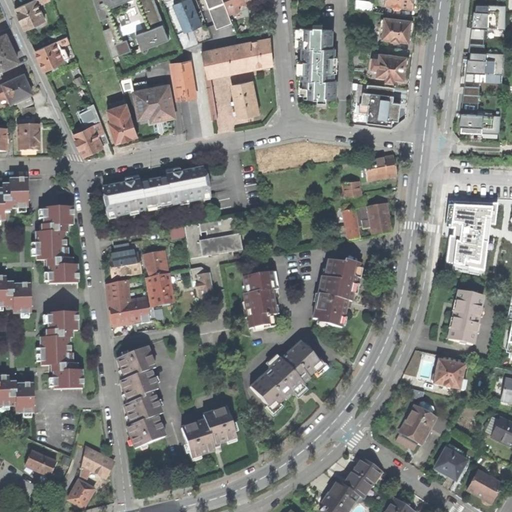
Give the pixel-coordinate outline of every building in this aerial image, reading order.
[(34,0),(16,9),(21,19),(26,30),(44,21),(37,5),(48,0),(34,0)] [(92,0),(112,61),(132,52),(134,57),(171,41),(154,0),(92,0)] [(201,25),(190,0),(181,0),(182,1),(173,5),(184,32),(193,29),(201,25)] [(220,18),(227,16),(220,0),(206,0),(215,20),(220,18)] [(267,0),(223,0),(229,15),(239,11),(237,5),(247,1),(249,7),(267,0)] [(356,0),(356,9),(373,11),(374,2),(356,0)] [(401,6),(413,8),(413,5),(415,6),(416,4),(416,0),(386,0),(386,4),(394,5),(394,6),(395,8),(400,9),(401,7),(401,6)] [(509,29),(511,5),(484,3),(484,11),(475,10),(472,41),(474,41),(474,49),(487,50),(489,27),(509,29)] [(384,27),(383,38),(392,39),(392,41),(400,42),(400,40),(409,41),(410,35),(410,31),(413,31),(414,22),(411,22),(411,21),(386,18),(386,20),(382,19),(381,26),(384,27)] [(327,98),(336,98),(337,79),(334,79),(335,47),(332,47),(332,29),(322,29),(323,26),(313,26),(313,27),(300,27),(300,47),(302,47),(302,57),(302,79),(305,79),(304,97),(318,98),(318,100),(327,100),(327,98)] [(50,36),(53,43),(66,37),(63,30),(50,36)] [(355,45),(371,47),(372,37),(355,35),(355,45)] [(53,43),(35,51),(40,61),(44,71),(63,62),(61,57),(64,55),(62,49),(58,51),(57,48),(69,43),(67,37),(66,37),(53,43)] [(6,38),(0,40),(0,73),(18,66),(15,58),(6,38)] [(206,76),(213,120),(218,119),(211,76),(273,64),(272,52),(271,39),(202,52),(207,76),(206,76)] [(471,73),(506,72),(506,52),(479,53),(479,58),(470,58),(471,73)] [(394,78),(404,79),(405,72),(406,67),(408,65),(409,61),(407,58),(407,57),(397,56),(397,55),(389,54),(389,55),(381,53),(380,59),(374,58),(372,69),(378,69),(378,76),(387,77),(386,81),(393,82),(394,78)] [(173,64),(179,98),(196,95),(191,61),(173,64)] [(7,85),(0,88),(0,104),(0,105),(7,103),(9,102),(11,106),(17,103),(20,109),(24,108),(34,104),(31,97),(32,96),(28,87),(24,78),(15,81),(14,78),(6,82),(7,85)] [(232,86),(239,117),(249,115),(258,114),(252,82),(232,86)] [(367,123),(392,126),(393,121),(400,121),(401,112),(400,108),(398,108),(398,103),(393,102),(395,88),(368,84),(367,93),(363,92),(362,104),(369,105),(368,113),(367,123)] [(151,117),(152,121),(165,119),(175,117),(168,86),(134,92),(139,119),(151,117)] [(469,133),(505,132),(504,113),(482,114),(482,86),(466,86),(466,125),(469,125),(469,133)] [(109,121),(116,144),(127,140),(138,137),(125,99),(109,104),(111,109),(107,110),(110,120),(109,121)] [(359,112),(368,113),(369,105),(362,104),(360,104),(359,112)] [(94,105),(80,112),(84,120),(89,117),(94,126),(74,135),(79,146),(84,156),(102,147),(97,135),(104,131),(94,105)] [(35,108),(22,109),(23,116),(36,114),(35,108)] [(40,125),(18,127),(19,152),(22,152),(22,154),(37,154),(37,151),(40,151),(40,138),(40,125)] [(365,162),(368,181),(397,176),(395,167),(393,157),(365,162)] [(127,183),(104,187),(106,196),(104,196),(110,228),(213,209),(207,177),(206,177),(204,168),(181,173),(180,169),(172,171),(166,172),(167,175),(140,180),(140,177),(132,178),(126,179),(127,183)] [(0,221),(4,221),(4,215),(8,214),(11,214),(11,209),(28,209),(27,180),(9,180),(9,185),(2,185),(2,192),(0,191),(0,221)] [(347,199),(360,197),(358,183),(344,185),(347,199)] [(452,253),(451,269),(484,276),(491,202),(454,201),(452,253)] [(360,238),(359,227),(362,226),(363,230),(371,228),(373,236),(391,233),(388,216),(386,204),(344,212),(348,234),(343,235),(344,241),(349,239),(349,240),(360,238)] [(73,208),(43,209),(43,226),(39,226),(39,230),(39,233),(35,233),(36,261),(44,261),(44,264),(44,267),(49,267),(49,285),(78,284),(78,266),(73,266),(73,259),(66,259),(66,233),(68,233),(68,226),(74,226),(73,208)] [(237,218),(185,227),(190,260),(206,257),(243,251),(237,218)] [(172,239),(185,237),(183,227),(171,229),(172,239)] [(129,244),(114,246),(114,247),(116,247),(116,248),(115,250),(115,253),(111,254),(112,260),(109,261),(110,270),(112,279),(142,274),(138,255),(135,256),(134,250),(130,251),(129,244)] [(151,276),(159,274),(159,276),(168,274),(163,249),(147,252),(150,268),(151,276)] [(333,326),(342,328),(347,308),(350,308),(352,304),(356,284),(360,285),(361,282),(361,279),(357,278),(360,264),(345,261),(344,264),(329,261),(323,287),(321,286),(314,319),(333,323),(333,326)] [(202,268),(192,270),(195,289),(200,288),(201,298),(214,296),(210,274),(202,268)] [(246,295),(244,295),(250,329),(269,326),(267,317),(276,315),(274,304),(271,291),(275,290),(272,273),(243,278),(246,295)] [(154,308),(173,304),(170,288),(168,275),(149,278),(154,308)] [(31,314),(31,286),(13,286),(13,282),(10,282),(6,282),(6,278),(0,277),(0,307),(5,308),(5,310),(13,310),(13,315),(31,314)] [(124,282),(107,285),(110,305),(111,316),(113,327),(142,322),(150,321),(147,299),(127,303),(124,282)] [(449,340),(473,346),(484,297),(459,292),(457,303),(458,303),(456,312),(455,312),(454,316),(453,320),(455,320),(452,330),(451,329),(449,340)] [(53,390),(83,389),(82,371),(77,371),(77,364),(71,364),(70,338),(73,338),(73,331),(78,331),(78,313),(48,314),(48,331),(44,331),(44,335),(44,338),(40,338),(41,366),(49,366),(49,369),(49,372),(53,372),(53,390)] [(282,359),(281,358),(269,369),(270,370),(251,387),(268,406),(269,405),(274,410),(286,399),(287,400),(293,395),(294,396),(296,394),(300,390),(304,387),(306,386),(305,385),(311,379),(310,377),(322,367),(318,362),(319,361),(301,341),(282,359)] [(146,445),(166,437),(158,416),(163,414),(160,408),(164,406),(161,400),(158,402),(154,392),(159,390),(157,385),(161,383),(158,377),(155,379),(152,371),(157,368),(149,348),(128,356),(127,352),(121,354),(122,358),(118,360),(122,371),(119,372),(121,378),(124,377),(125,379),(125,381),(121,382),(126,395),(123,396),(125,402),(128,401),(129,402),(129,404),(124,406),(128,417),(126,418),(128,424),(130,423),(131,425),(132,426),(127,428),(132,440),(129,441),(131,447),(134,446),(135,450),(140,448),(142,451),(148,449),(146,445)] [(467,381),(462,380),(465,366),(463,366),(464,361),(440,356),(439,361),(438,367),(436,373),(434,375),(433,380),(434,384),(444,386),(444,387),(451,389),(451,388),(465,390),(467,381)] [(0,407),(15,407),(16,414),(34,413),(32,384),(14,385),(8,385),(8,377),(0,377),(0,407)] [(511,379),(506,378),(502,400),(511,402),(511,379)] [(412,440),(421,445),(429,430),(442,437),(450,423),(437,416),(435,418),(431,416),(434,410),(433,407),(423,402),(420,403),(417,408),(414,407),(400,433),(412,440)] [(226,408),(203,416),(205,421),(182,429),(193,462),(202,459),(201,455),(215,451),(214,445),(220,443),(227,441),(228,445),(238,441),(226,408)] [(493,438),(511,446),(511,423),(501,419),(493,438)] [(446,450),(445,449),(433,470),(441,475),(447,478),(448,477),(456,481),(467,461),(464,459),(466,455),(449,445),(446,450)] [(114,463),(85,449),(79,482),(74,491),(68,500),(83,509),(94,490),(85,485),(89,471),(107,479),(114,463)] [(56,464),(31,452),(27,462),(39,467),(38,470),(51,475),(56,464)] [(358,465),(353,473),(372,485),(372,486),(382,472),(362,459),(362,460),(360,463),(358,466),(358,465)] [(502,484),(479,471),(468,490),(491,503),(496,494),(502,484)] [(344,485),(343,486),(359,496),(363,499),(372,485),(353,473),(352,472),(348,479),(348,480),(346,482),(344,486),(344,485)] [(348,511),(359,496),(343,486),(337,482),(332,491),(328,496),(330,497),(324,506),(329,510),(327,511),(348,511)] [(414,511),(406,506),(394,499),(385,511),(414,511)]
